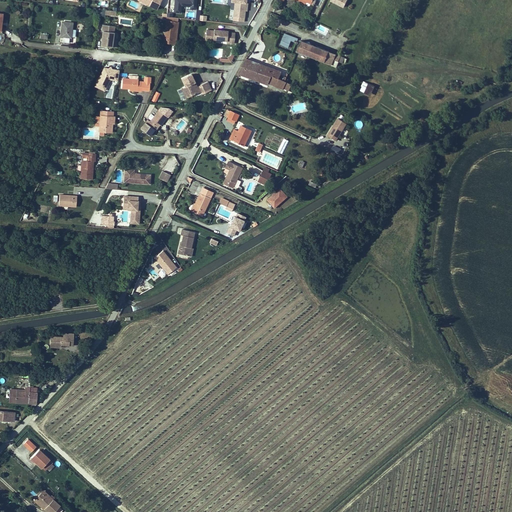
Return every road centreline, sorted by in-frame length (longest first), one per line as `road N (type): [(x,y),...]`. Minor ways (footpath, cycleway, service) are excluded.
road 1 (residential): [(236,68),(102,334),(0,449)]
road 2 (track): [(323,511),(511,362)]
road 3 (residential): [(236,68),(47,46)]
road 4 (track): [(0,320),(120,298)]
